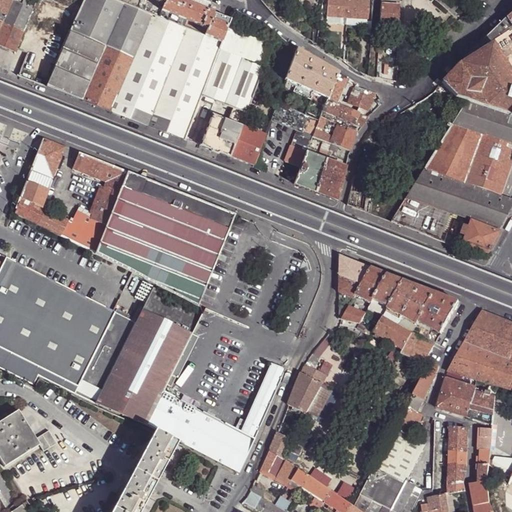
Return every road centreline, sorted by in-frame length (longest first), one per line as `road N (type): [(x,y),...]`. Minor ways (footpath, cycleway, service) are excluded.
road 1 (secondary): [(0,99),(511,300)]
road 2 (secondary): [(511,289),(0,90)]
road 3 (tertiary): [(338,213),(0,82)]
road 4 (tertiary): [(0,110),(330,240)]
road 5 (residential): [(230,511),(323,316),(330,240)]
road 6 (residential): [(400,99),(257,13)]
road 7 (tertiary): [(489,272),(338,213)]
road 8 (tertiary): [(330,240),(475,297)]
road 9 (residential): [(400,99),(506,0)]
road 10 (residential): [(338,213),(361,133),(400,99)]
